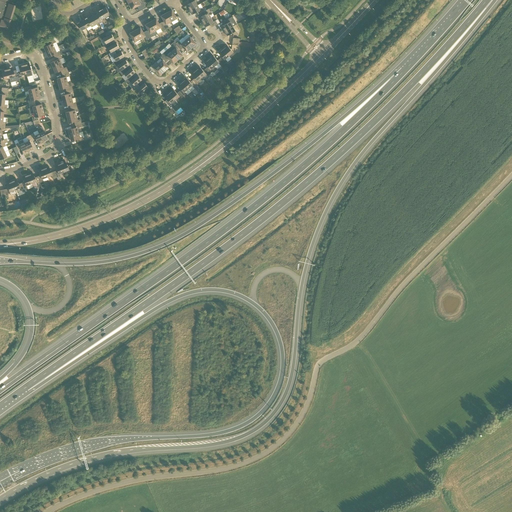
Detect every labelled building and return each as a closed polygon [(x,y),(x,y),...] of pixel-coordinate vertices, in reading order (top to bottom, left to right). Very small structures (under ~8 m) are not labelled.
[(8,0),(0,0),(0,26),(8,29),(16,4),(8,1),(8,0)] [(146,8),(145,6),(146,5),(143,2),(140,4),(138,0),(136,0),(129,4),(132,9),(138,6),(141,10),(140,11),(146,8)] [(189,10),(198,5),(196,1),(197,0),(190,0),(192,2),(187,5),(189,10)] [(203,12),(204,11),(203,8),(200,9),(198,5),(189,10),(192,15),(197,12),(199,15),(203,12)] [(101,10),(105,18),(110,15),(106,7),(101,10)] [(203,23),(211,18),(209,14),(211,12),(209,9),(204,11),(203,12),(205,15),(200,18),(203,23)] [(101,20),(105,18),(101,10),(96,13),(97,14),(101,20)] [(167,13),(172,21),(177,19),(172,10),(167,13)] [(167,24),(172,21),(167,13),(162,16),(165,22),(162,24),(166,29),(169,27),(167,24)] [(97,14),(93,17),(97,24),(102,21),(101,20),(97,14)] [(91,25),(91,26),(92,27),(97,24),(93,17),(88,19),(91,25)] [(87,18),(82,21),(87,28),(91,26),(91,25),(88,19),(87,18)] [(212,27),(218,24),(216,21),(213,22),(211,18),(203,23),(205,27),(210,25),(212,27)] [(225,31),(233,26),(231,22),(233,21),(231,18),(225,21),(227,24),(222,26),(225,31)] [(166,29),(162,24),(160,25),(156,19),(151,22),(156,30),(160,28),(162,31),(166,29)] [(82,31),(87,28),(82,21),(77,23),(82,31)] [(151,33),(156,30),(151,22),(146,25),(149,31),(147,32),(150,38),(153,36),(151,33)] [(233,26),(225,31),(227,36),(236,31),(233,26)] [(141,28),(135,31),(140,39),(145,37),(147,40),(150,38),(147,32),(144,34),(141,28)] [(135,42),(140,39),(135,31),(130,34),(135,42)] [(106,36),(105,33),(99,37),(101,40),(103,39),(106,44),(110,42),(115,39),(112,34),(106,38),(105,37),(106,36)] [(186,41),(192,48),(196,44),(190,37),(186,41)] [(46,52),(55,48),(53,44),(55,43),(54,39),(47,42),(49,45),(43,47),(46,52)] [(187,52),(192,48),(186,41),(182,44),(179,41),(176,43),(180,48),(183,46),(187,52)] [(108,48),(111,53),(115,51),(120,48),(117,43),(110,46),(110,45),(111,45),(110,42),(106,44),(104,45),(106,49),(108,48)] [(176,43),(176,44),(174,42),(170,45),(172,46),(169,49),(178,60),(183,56),(178,50),(180,48),(176,43)] [(223,48),(230,56),(233,52),(231,49),(227,45),(223,48)] [(55,58),(61,55),(59,51),(57,52),(55,48),(46,52),(48,57),(53,55),(55,58)] [(226,59),(230,56),(223,48),(219,52),(222,57),(220,59),(224,64),(227,61),(226,59)] [(169,58),(173,63),(174,63),(178,60),(169,49),(162,55),(163,55),(167,60),(169,58)] [(110,58),(113,63),(116,61),(119,60),(124,57),(122,52),(115,55),(115,54),(116,53),(116,54),(116,53),(115,51),(111,53),(109,54),(111,58),(110,58)] [(53,68),(62,64),(60,60),(62,58),(61,55),(55,58),(56,60),(50,63),(53,68)] [(164,62),(167,60),(163,55),(160,58),(162,61),(158,64),(165,71),(169,67),(164,62)] [(224,64),(220,59),(218,61),(213,55),(209,59),(215,66),(219,63),(221,66),(224,64)] [(211,69),(215,66),(209,59),(204,63),(208,67),(206,69),(210,74),(213,71),(211,69)] [(118,73),(119,72),(121,70),(125,68),(129,65),(126,60),(120,64),(119,63),(120,63),(121,63),(119,60),(116,61),(113,63),(117,69),(116,70),(118,73)] [(160,75),(165,71),(158,64),(156,62),(153,65),(150,68),(153,72),(155,70),(160,75)] [(29,63),(24,64),(26,74),(32,72),(31,72),(34,71),(33,67),(30,68),(29,63)] [(22,75),(26,74),(24,64),(18,66),(20,71),(17,72),(18,79),(22,78),(22,75)] [(62,74),(68,72),(66,67),(64,68),(62,64),(53,68),(55,73),(60,71),(62,74)] [(210,74),(206,69),(203,71),(200,66),(195,70),(202,78),(205,74),(207,77),(210,74)] [(18,79),(17,72),(14,73),(12,67),(7,69),(9,78),(14,77),(15,80),(18,79)] [(121,70),(119,72),(123,76),(125,74),(128,78),(131,76),(135,72),(132,68),(126,73),(125,72),(126,71),(127,71),(125,68),(121,70)] [(198,81),(202,78),(195,70),(191,74),(195,78),(193,80),(197,85),(200,83),(198,81)] [(58,84),(68,82),(66,77),(70,76),(68,72),(62,74),(63,77),(57,79),(58,84)] [(126,80),(133,88),(135,86),(138,84),(142,80),(138,75),(133,80),(132,79),(133,78),(131,76),(128,78),(126,80)] [(197,85),(193,80),(190,82),(186,78),(182,81),(189,89),(192,86),(194,88),(200,94),(203,92),(197,85)] [(73,89),(72,86),(70,81),(68,82),(58,84),(59,90),(65,88),(66,91),(73,89)] [(185,92),(189,89),(182,81),(178,85),(182,89),(179,91),(184,97),(187,94),(185,92)] [(135,86),(133,88),(131,89),(134,93),(138,89),(143,96),(145,94),(144,92),(149,87),(145,83),(139,88),(138,87),(139,86),(140,86),(138,84),(135,86)] [(29,95),(39,93),(37,87),(32,89),(31,86),(30,86),(24,88),(25,91),(28,91),(29,95)] [(62,101),(72,99),(71,94),(74,93),(73,89),(66,91),(67,94),(61,96),(62,101)] [(184,97),(179,91),(177,93),(173,89),(169,93),(175,100),(179,97),(181,99),(184,97)] [(10,92),(1,91),(1,94),(0,94),(0,99),(5,100),(5,95),(8,96),(8,92),(10,92)] [(29,104),(35,103),(34,100),(40,98),(39,93),(29,95),(30,100),(28,101),(28,102),(29,104)] [(172,103),(175,100),(169,93),(165,96),(168,101),(166,103),(171,108),(174,105),(172,103)] [(70,108),(77,106),(76,103),(73,103),(72,99),(62,101),(64,107),(70,105),(70,108)] [(33,112),(43,110),(42,104),(36,106),(35,103),(29,104),(30,108),(32,108),(33,112)] [(67,118),(76,115),(75,111),(78,110),(77,106),(70,108),(71,111),(65,112),(67,118)] [(33,122),(40,120),(39,117),(44,115),(43,110),(33,112),(35,117),(32,118),(33,122)] [(75,125),(81,123),(80,119),(77,120),(76,115),(67,118),(68,123),(74,122),(75,125)] [(69,135),(79,133),(78,128),(82,127),(81,123),(75,125),(76,128),(68,130),(69,135)] [(39,134),(43,143),(48,140),(44,131),(39,134)] [(43,143),(39,134),(35,136),(34,133),(30,135),(33,141),(36,140),(38,145),(43,143)] [(79,133),(69,135),(71,141),(76,139),(77,142),(84,140),(83,137),(80,137),(79,133)] [(30,142),(33,141),(30,135),(26,137),(28,141),(24,143),(28,152),(34,149),(30,142)] [(28,152),(24,143),(20,145),(19,143),(15,144),(16,147),(18,150),(21,149),(23,154),(28,152)] [(60,163),(64,172),(68,170),(69,173),(73,171),(70,165),(67,166),(65,161),(60,163)] [(59,174),(64,172),(60,163),(55,165),(57,170),(54,171),(57,178),(60,176),(59,174)] [(57,178),(54,171),(51,173),(49,166),(43,168),(47,177),(51,175),(53,179),(57,178)] [(43,179),(47,177),(43,168),(38,170),(40,175),(37,177),(40,183),(44,181),(43,179)] [(40,183),(37,177),(35,178),(32,172),(27,174),(31,184),(35,182),(36,184),(40,183)] [(26,185),(31,184),(27,174),(22,177),(24,182),(21,183),(24,189),(27,188),(26,185)] [(24,189),(21,183),(18,184),(16,179),(11,181),(15,190),(19,188),(20,191),(24,189)] [(10,192),(15,190),(11,181),(6,183),(10,192)]
